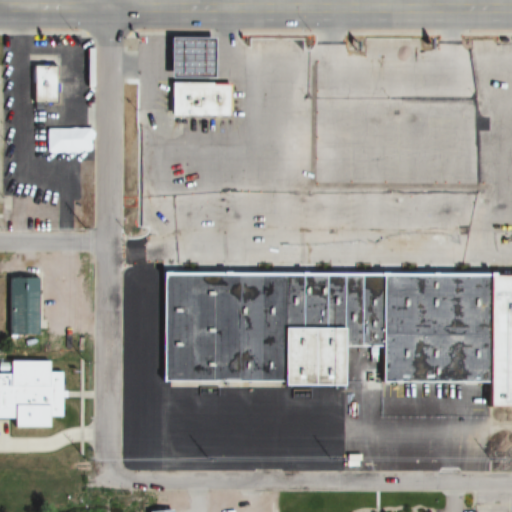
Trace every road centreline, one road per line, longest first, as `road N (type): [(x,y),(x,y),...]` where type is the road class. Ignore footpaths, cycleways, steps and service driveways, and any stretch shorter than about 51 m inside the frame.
road 1 (primary): [(0,8),(511,8)]
road 2 (residential): [(114,475),(107,456),(107,0)]
road 3 (residential): [(114,475),(136,482),(511,482)]
